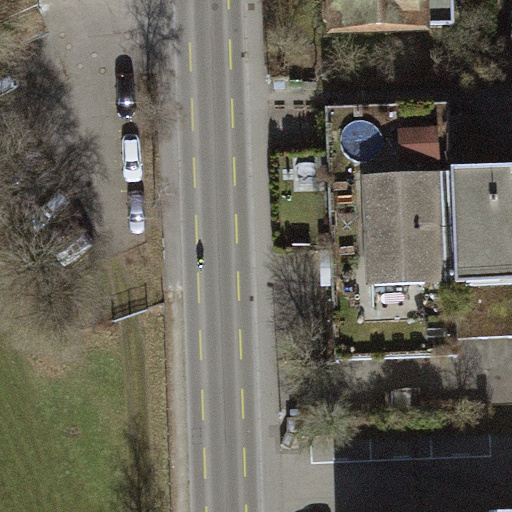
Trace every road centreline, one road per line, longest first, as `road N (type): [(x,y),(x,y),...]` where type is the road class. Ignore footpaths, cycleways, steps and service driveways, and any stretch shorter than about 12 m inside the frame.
road 1 (tertiary): [(230,511),(211,0)]
road 2 (track): [(163,511),(157,331),(113,177)]
